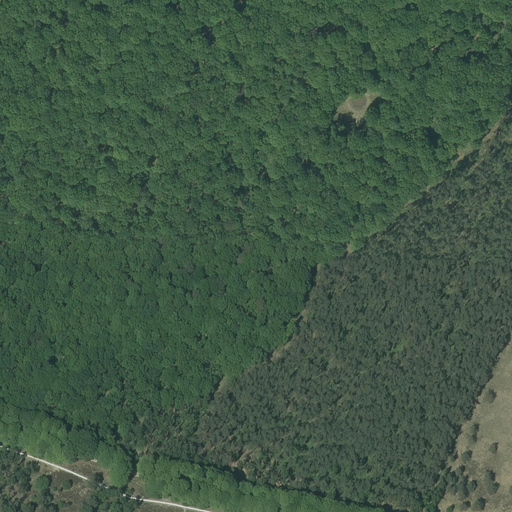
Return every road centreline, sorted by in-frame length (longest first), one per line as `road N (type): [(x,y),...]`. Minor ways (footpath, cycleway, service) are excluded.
road 1 (track): [(511,78),(488,134),(316,281),(265,371),(216,395)]
road 2 (track): [(0,426),(180,487)]
